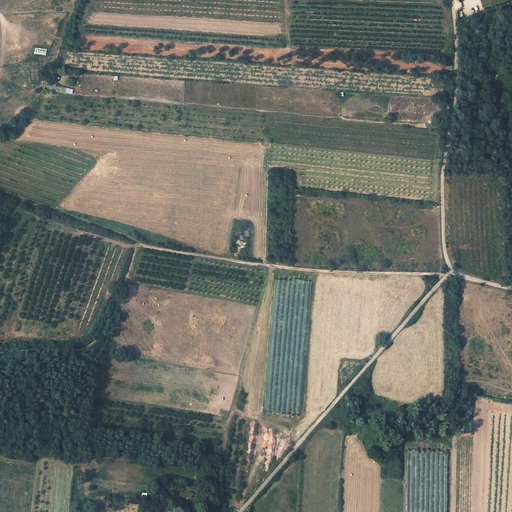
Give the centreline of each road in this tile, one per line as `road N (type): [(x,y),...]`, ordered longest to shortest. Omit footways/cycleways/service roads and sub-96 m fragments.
road 1 (track): [(0,338),(101,320),(110,280),(139,247),(267,265),(215,511)]
road 2 (residential): [(451,272),(240,511)]
road 3 (residential): [(451,272),(441,179),(455,83),(453,0)]
road 4 (track): [(267,265),(451,272)]
